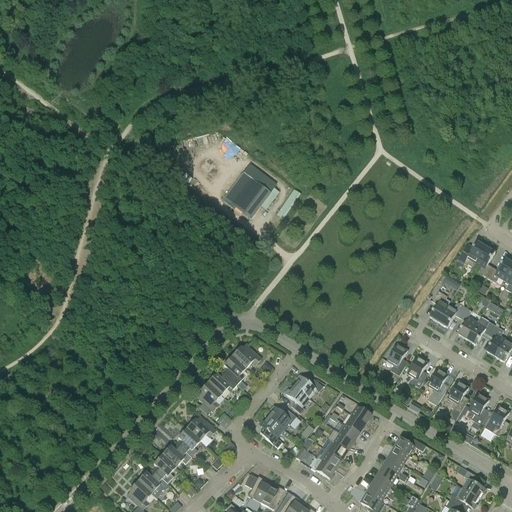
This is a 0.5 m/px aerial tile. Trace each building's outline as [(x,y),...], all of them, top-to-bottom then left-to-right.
[(251,221),(271,195),(250,180),(230,206),(251,221)] [(473,270),(476,265),(486,248),(477,243),(470,255),(465,252),(458,262),(467,268),(468,266),(473,270)] [(476,265),(481,268),(478,274),(486,279),(493,269),(488,266),(495,254),(486,248),(476,265)] [(504,282),(511,268),(511,263),(505,260),(497,272),(493,269),(486,279),(495,285),(499,279),(504,282)] [(452,288),(457,291),(461,285),(456,282),(452,288)] [(444,304),(447,298),(438,293),(432,303),(437,306),(429,318),(438,324),(449,307),(444,304)] [(457,304),(454,310),(449,307),(438,324),(447,329),(455,317),(460,320),(466,310),(457,304)] [(496,307),(490,304),(487,309),(493,312),(496,307)] [(468,318),(472,313),(466,310),(460,320),(465,323),(458,336),(467,341),(477,324),(468,318)] [(481,318),(477,324),(467,341),(476,347),(483,334),(489,337),(495,327),(481,318)] [(500,338),(504,332),(495,327),(489,337),(494,340),(486,353),(495,358),(506,341),(500,338)] [(511,341),(511,344),(506,341),(495,358),(504,364),(511,351),(511,341)] [(397,346),(386,363),(393,367),(390,372),(399,378),(405,367),(400,364),(408,352),(397,346)] [(256,365),(261,361),(246,347),(242,351),(239,349),(231,358),(245,371),(253,362),(256,365)] [(242,380),(239,377),(245,371),(231,358),(223,367),(226,370),(222,374),(236,387),(242,380)] [(428,364),(417,358),(407,375),(414,379),(410,385),(419,390),(426,380),(421,377),(428,364)] [(273,369),(267,364),(263,369),(269,373),(273,369)] [(448,377),(438,370),(427,387),(434,392),(431,397),(440,403),(446,392),(441,389),(448,377)] [(207,384),(220,397),(228,388),(232,392),(236,387),(222,374),(218,378),(215,375),(207,384)] [(318,393),(322,389),(313,381),(309,386),(299,377),(291,386),(308,400),(315,391),(318,393)] [(469,389),(458,383),(448,400),(455,404),(451,409),(460,415),(467,404),(461,401),(469,389)] [(201,396),(197,400),(212,413),(216,409),(213,406),(220,397),(207,384),(198,393),(201,396)] [(284,395),(294,403),(291,408),(300,416),(304,411),(301,409),(308,400),(291,386),(284,395)] [(489,401),(478,395),(468,412),(475,416),(472,422),(481,427),(487,417),(482,414),(489,401)] [(510,414),(499,407),(488,424),(495,429),(492,434),(501,440),(507,429),(502,426),(510,414)] [(300,422),(287,412),(284,417),(273,408),(266,417),(283,431),(290,422),(296,427),(300,422)] [(351,417),(365,427),(371,417),(357,408),(351,417)] [(428,418),(432,412),(426,409),(423,415),(428,418)] [(269,434),(265,439),(277,449),(281,444),(275,440),(283,431),(266,417),(259,426),(269,434)] [(345,426),(359,436),(365,427),(351,417),(345,426)] [(211,437),(215,433),(201,420),(197,424),(194,421),(186,430),(200,443),(207,434),(211,437)] [(314,430),(309,426),(305,431),(310,435),(314,430)] [(339,435),(353,445),(359,436),(345,426),(339,435)] [(469,446),(472,441),(452,429),(450,434),(460,440),(468,445),(469,446)] [(197,453),(193,449),(200,443),(186,430),(177,439),(180,442),(176,446),(191,459),(197,453)] [(313,437),(318,441),(321,436),(316,432),(313,437)] [(333,444),(347,453),(353,445),(339,435),(333,444)] [(402,440),(400,439),(395,449),(409,457),(415,448),(422,452),(425,447),(405,435),(402,440)] [(312,443),(307,440),(301,449),(306,452),(312,443)] [(327,453),(341,462),(347,453),(333,444),(327,453)] [(181,463),(185,466),(191,459),(176,446),(173,450),(170,447),(161,456),(175,469),(181,463)] [(300,461),(306,452),(301,449),(295,458),(300,461)] [(404,467),(408,460),(409,457),(395,449),(389,458),(404,467)] [(320,462),(334,471),(341,462),(327,453),(320,462)] [(175,469),(161,456),(153,466),(156,468),(152,472),(169,488),(167,485),(173,479),(169,476),(175,469)] [(384,467),(398,476),(404,467),(389,458),(384,467)] [(217,471),(223,465),(218,461),(212,467),(217,471)] [(334,471),(320,462),(314,471),(328,480),(334,471)] [(378,476),(392,485),(398,476),(384,467),(378,476)] [(423,478),(429,482),(435,473),(428,469),(423,478)] [(151,496),(157,502),(157,501),(159,498),(160,496),(162,492),(163,492),(164,492),(166,491),(167,490),(169,488),(152,472),(148,477),(145,474),(137,483),(151,496)] [(464,478),(467,480),(462,489),(480,500),(486,491),(474,484),(477,478),(467,472),(464,478)] [(251,490),(247,498),(260,505),(269,488),(263,485),(265,482),(258,478),(257,480),(250,476),(244,487),(251,490)] [(372,485),(387,494),(392,485),(378,476),(372,485)] [(437,477),(430,489),(435,492),(442,480),(437,477)] [(195,486),(199,490),(204,485),(199,481),(195,486)] [(143,504),(151,496),(137,483),(129,492),(131,495),(128,499),(141,511),(142,511),(146,508),(143,504)] [(367,495),(381,504),(387,494),(372,485),(367,495)] [(273,511),(284,492),(277,488),(275,491),(269,488),(260,505),(273,511)] [(449,502),(459,508),(462,503),(474,510),(480,500),(462,489),(456,499),(452,496),(449,502)] [(192,498),(197,493),(193,490),(188,495),(192,498)] [(231,501),(235,496),(230,492),(226,497),(231,501)] [(381,511),(385,506),(381,504),(367,495),(361,504),(369,509),(367,511),(381,511)] [(292,497),(279,511),(298,511),(301,509),(296,505),(298,501),(292,497)] [(404,504),(407,506),(407,507),(413,510),(418,501),(413,497),(410,502),(407,499),(404,504)] [(456,511),(459,508),(449,502),(446,508),(449,510),(448,511),(456,511)] [(182,508),(177,503),(169,511),(170,511),(177,511),(182,508)]
